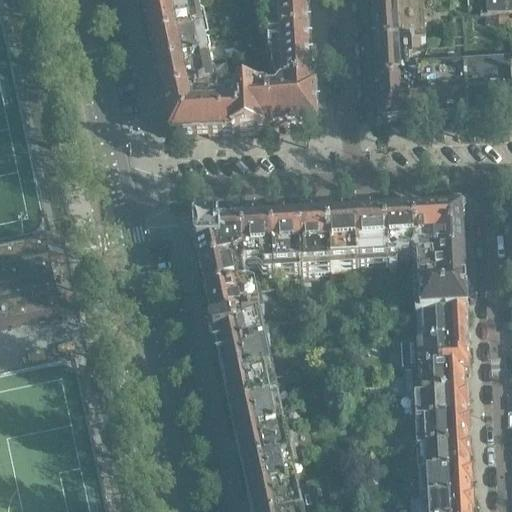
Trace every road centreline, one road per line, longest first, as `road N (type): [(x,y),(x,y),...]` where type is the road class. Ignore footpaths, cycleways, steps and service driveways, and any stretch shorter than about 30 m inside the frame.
road 1 (residential): [(501,511),(481,174)]
road 2 (tertiary): [(188,511),(122,195)]
road 3 (unclassified): [(122,195),(350,182)]
road 4 (tertiary): [(122,195),(80,0)]
road 5 (residential): [(350,182),(340,0)]
road 6 (unclassified): [(350,182),(481,174)]
